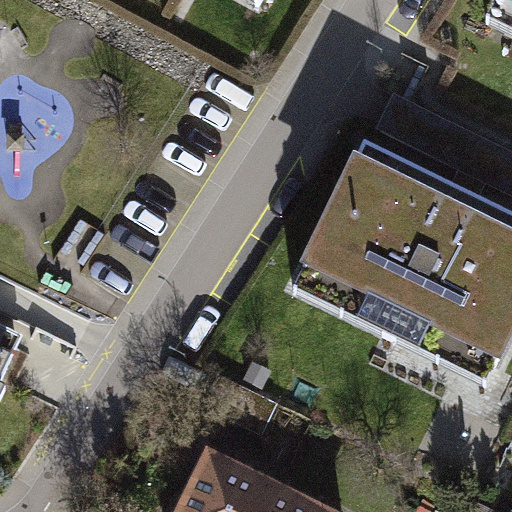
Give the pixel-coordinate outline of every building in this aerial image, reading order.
[(205,0),(258,28),(272,0),(205,0)] [(511,0),(505,0),(489,36),(511,46),(511,0)] [(511,203),(355,129),(269,310),(492,415),(511,373),(511,203)] [(0,370),(17,337),(0,328),(0,401),(8,386),(0,382),(0,370)] [(268,511),(280,489),(206,454),(178,511),(268,511)] [(329,511),(280,489),(268,511),(329,511)]
